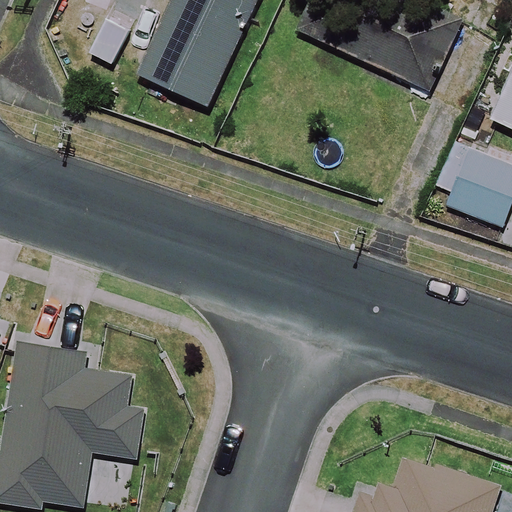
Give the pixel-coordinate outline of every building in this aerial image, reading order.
[(211,107),(259,0),(180,0),(146,77),(211,107)] [(467,16),(430,0),(314,0),(300,32),(433,91),(467,16)] [(511,80),(494,121),(511,128),(511,80)] [(511,220),(511,158),(474,143),(449,206),(508,230),(511,220)] [(87,357),(25,347),(0,491),(0,502),(48,511),(49,502),(105,511),(128,511),(137,462),(146,412),(127,409),(132,379),(85,371),(87,357)] [(488,511),(498,488),(417,458),(406,491),(387,484),(380,502),(367,497),(361,511),(488,511)]
